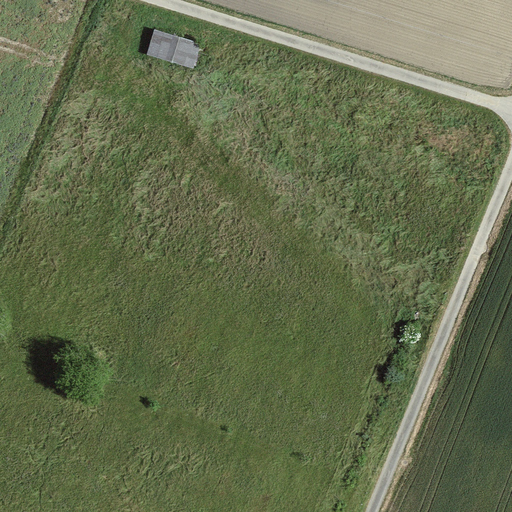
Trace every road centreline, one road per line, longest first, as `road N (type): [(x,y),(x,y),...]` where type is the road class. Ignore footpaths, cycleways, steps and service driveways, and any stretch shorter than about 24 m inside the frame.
road 1 (track): [(511,147),(365,511)]
road 2 (track): [(149,0),(511,112)]
